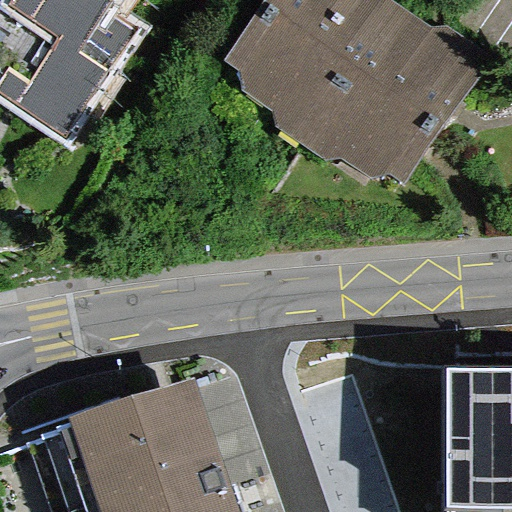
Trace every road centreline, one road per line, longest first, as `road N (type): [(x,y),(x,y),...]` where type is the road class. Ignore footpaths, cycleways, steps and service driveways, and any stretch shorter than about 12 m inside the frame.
road 1 (tertiary): [(222,304),(511,276)]
road 2 (tertiary): [(0,346),(222,304)]
road 3 (residential): [(298,511),(222,304)]
